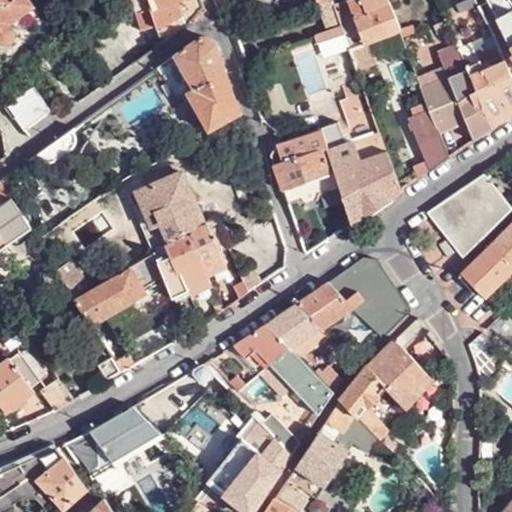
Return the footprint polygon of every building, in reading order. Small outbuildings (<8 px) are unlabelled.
[(0,0),(0,31),(24,14),(28,11),(33,7),(28,0),(0,0)] [(142,6),(144,12),(151,9),(183,0),(131,0),(135,3),(139,5),(142,6)] [(202,0),(183,0),(151,9),(160,37),(142,48),(146,59),(193,24),(194,25),(197,23),(205,13),(206,11),(206,10),(205,10),(202,0)] [(345,35),(336,7),(332,0),(325,0),(320,2),(318,2),(328,30),(314,35),(318,44),(345,35)] [(387,0),(351,0),(336,7),(345,35),(350,50),(367,44),(400,31),(387,0)] [(499,20),(511,10),(511,5),(508,0),(488,0),(490,2),(499,20)] [(139,5),(135,3),(138,13),(144,12),(142,6),(139,5)] [(511,10),(499,20),(511,47),(511,10)] [(27,17),(24,14),(0,31),(0,50),(1,51),(8,52),(15,49),(20,43),(21,35),(18,28),(29,21),(27,17)] [(74,30),(89,50),(101,46),(99,39),(106,37),(101,22),(74,30)] [(416,24),(400,31),(407,50),(423,43),(416,24)] [(228,74),(219,46),(216,42),(209,38),(202,38),(176,56),(197,89),(198,91),(228,74)] [(479,61),(472,43),(459,48),(467,67),(479,61)] [(493,128),(511,114),(511,70),(507,59),(501,43),(483,51),(486,59),(479,61),(467,67),(468,69),(493,128)] [(374,64),(367,44),(350,50),(358,71),(374,64)] [(475,140),(493,128),(468,69),(467,67),(459,48),(458,44),(439,51),(449,77),(466,120),(475,140)] [(159,68),(179,100),(190,93),(197,89),(176,56),(159,68)] [(237,99),(228,74),(198,91),(197,89),(190,93),(211,131),(242,114),(237,99)] [(466,120),(449,77),(422,87),(427,103),(430,108),(440,131),(466,120)] [(51,112),(34,87),(6,108),(18,123),(24,131),(51,112)] [(430,108),(427,103),(418,107),(420,112),(430,108)] [(431,171),(450,158),(440,131),(430,108),(420,112),(409,117),(428,162),(431,171)] [(354,224),(402,190),(387,150),(380,132),(354,141),(351,133),(345,136),(341,125),(322,131),(328,147),(330,151),(336,171),(340,185),(354,224)] [(35,159),(38,157),(40,158),(47,161),(56,160),(70,149),(73,145),(75,138),(74,131),(77,130),(75,127),(34,157),(35,159)] [(340,185),(336,171),(330,151),(328,147),(322,131),(281,145),(281,144),(279,144),(272,156),(289,203),(306,197),(310,201),(316,202),(321,198),(322,195),(322,192),(340,185)] [(431,171),(428,162),(409,170),(414,182),(431,171)] [(138,193),(131,195),(138,207),(158,252),(168,247),(174,245),(172,242),(191,234),(208,224),(195,197),(184,173),(138,193)] [(465,259),(511,210),(511,205),(486,173),(429,213),(465,259)] [(0,229),(22,213),(1,181),(0,181),(0,229)] [(184,275),(205,265),(225,255),(211,224),(208,224),(191,234),(172,242),(174,245),(168,247),(171,254),(175,252),(176,256),(184,275)] [(511,227),(493,246),(511,269),(511,227)] [(457,254),(447,239),(440,244),(450,258),(457,254)] [(463,276),(486,300),(511,274),(511,273),(511,269),(493,246),(463,276)] [(131,267),(143,288),(168,275),(162,262),(160,258),(158,252),(131,267)] [(177,298),(191,292),(184,275),(176,256),(162,262),(168,275),(177,298)] [(386,338),(413,309),(378,259),(364,257),(330,282),(355,306),(386,338)] [(72,261),(58,270),(75,297),(90,287),(72,261)] [(213,281),(205,265),(184,275),(191,292),(213,281)] [(143,288),(131,267),(77,300),(94,326),(134,301),(132,298),(145,290),(143,288)] [(238,296),(247,291),(242,282),(233,286),(238,296)] [(355,306),(330,282),(297,302),(325,329),(355,306)] [(325,329),(297,302),(268,323),(291,347),(294,351),(325,329)] [(511,349),(511,320),(507,314),(503,318),(490,330),(504,343),(511,349)] [(398,340),(409,352),(429,332),(418,318),(398,340)] [(291,347),(268,323),(246,338),(271,364),(291,347)] [(294,351),(306,363),(337,341),(325,329),(294,351)] [(271,364),(246,338),(235,345),(261,373),(271,364)] [(507,358),(480,338),(469,349),(478,375),(479,379),(486,385),(500,367),(507,358)] [(407,408),(434,380),(423,367),(415,357),(409,352),(398,340),(370,367),(387,386),(407,408)] [(271,364),(295,389),(313,370),(306,363),(294,351),(291,347),(271,364)] [(12,360),(11,359),(0,367),(0,412),(2,416),(7,411),(9,414),(36,393),(33,389),(49,377),(28,348),(12,360)] [(124,373),(114,357),(100,366),(111,381),(124,373)] [(511,371),(511,362),(507,358),(500,367),(510,374),(511,371)] [(205,382),(215,374),(204,363),(193,370),(205,382)] [(271,364),(261,373),(286,399),(295,389),(271,364)] [(387,386),(370,367),(343,400),(360,417),(387,386)] [(335,392),(346,380),(334,369),(328,376),(324,381),(335,392)] [(320,415),(335,392),(324,381),(320,378),(313,370),(295,389),(320,415)] [(240,390),(248,383),(238,373),(231,379),(240,390)] [(216,393),(225,385),(215,374),(205,382),(216,393)] [(58,410),(75,401),(58,380),(43,390),(58,410)] [(262,424),(271,415),(257,400),(248,409),(262,424)] [(326,424),(321,430),(350,450),(355,442),(368,452),(382,439),(367,425),(360,417),(343,400),(333,414),(326,424)] [(292,455),(301,441),(273,413),(271,415),(262,424),(264,425),(272,435),(276,438),(292,455)] [(389,432),(389,431),(374,417),(367,425),(382,439),(389,432)] [(267,440),(272,435),(264,425),(258,431),(267,440)] [(107,446),(95,428),(66,443),(79,462),(107,446)] [(326,485),(350,450),(321,430),(297,465),(326,485)] [(382,439),(395,453),(402,446),(389,432),(382,439)] [(223,493),(255,447),(240,435),(207,481),(223,493)] [(282,470),(292,455),(276,438),(259,450),(282,470)] [(87,490),(63,457),(57,447),(50,450),(41,454),(26,461),(34,474),(37,479),(65,509),(66,508),(69,511),(76,511),(89,500),(93,497),(87,490)] [(246,511),(253,511),(282,470),(259,450),(255,447),(223,493),(246,511)] [(21,463),(29,478),(34,474),(26,461),(21,463)] [(21,463),(0,471),(0,497),(29,478),(21,463)] [(317,497),(326,485),(297,465),(289,478),(297,483),(317,497)] [(435,495),(417,475),(414,478),(412,484),(414,490),(421,497),(423,498),(429,498),(435,495)] [(283,501),(285,502),(297,483),(289,478),(280,490),(276,496),(283,501)] [(285,502),(302,511),(307,511),(317,497),(297,483),(285,502)] [(189,511),(198,502),(188,494),(173,511),(189,511)] [(302,511),(285,502),(283,501),(276,496),(264,511),(302,511)] [(115,511),(105,498),(91,511),(115,511)] [(211,508),(198,502),(189,511),(214,511),(215,511),(211,508)]
